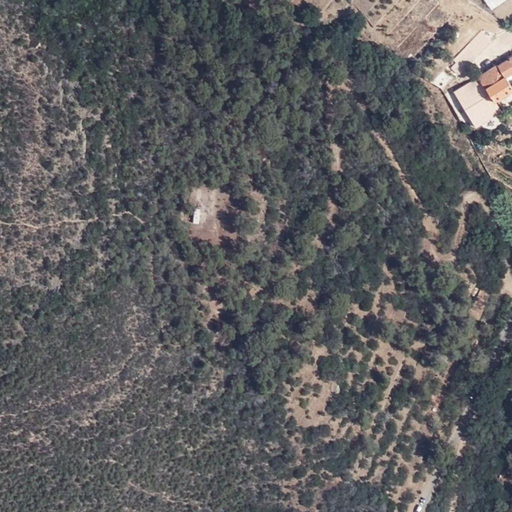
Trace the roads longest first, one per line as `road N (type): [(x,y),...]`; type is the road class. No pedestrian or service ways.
road 1 (track): [(511,244),(489,213),(478,221),(464,265),(438,276),(431,267),(440,244),(436,215),(356,97),(338,104),(342,195),(328,237),(302,269),(217,309),(206,290),(221,228)]
road 2 (unclassified): [(511,318),(417,511)]
